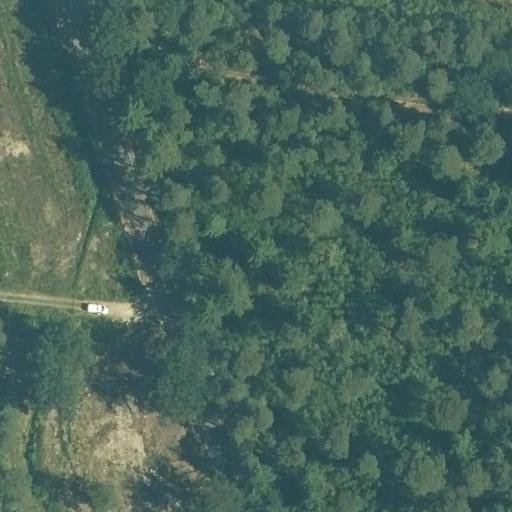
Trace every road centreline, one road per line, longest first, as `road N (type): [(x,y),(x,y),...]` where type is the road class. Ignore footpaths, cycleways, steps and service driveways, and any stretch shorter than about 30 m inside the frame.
road 1 (tertiary): [(237,511),(67,0)]
road 2 (track): [(511,118),(84,54)]
road 3 (track): [(0,295),(171,316)]
